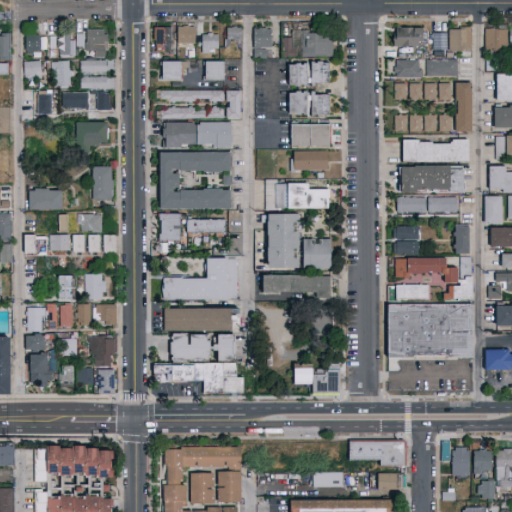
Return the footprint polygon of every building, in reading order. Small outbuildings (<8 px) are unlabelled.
[(169,25),(150,26),(151,51),(169,51),(169,25)] [(174,42),(192,42),(192,25),(174,25),(174,42)] [(238,38),(239,26),(223,25),(223,38),(238,38)] [(389,45),(414,46),(414,37),(417,37),(418,26),(389,26),(389,45)] [(482,26),(482,48),(504,49),(504,26),(482,26)] [(250,47),(268,46),(268,27),(249,27),(250,47)] [(445,50),(468,50),(468,27),(445,27),(445,50)] [(92,56),(103,56),(104,44),(105,44),(105,28),(84,28),(84,50),(93,50),(92,56)] [(0,58),(10,58),(9,31),(0,31),(0,58)] [(331,55),(330,31),(300,32),(301,56),(331,55)] [(444,48),(443,31),(429,32),(430,49),(444,48)] [(75,45),(82,46),(83,32),(76,32),(75,45)] [(199,52),(208,52),(208,47),(216,47),(216,32),(199,32),(199,52)] [(39,34),(23,34),(22,51),(38,52),(39,34)] [(48,37),(49,55),(74,54),(73,36),(48,37)] [(289,52),(288,36),(279,36),(280,52),(289,52)] [(251,56),(262,56),(262,48),(251,48),(251,56)] [(483,69),(495,69),(495,57),(484,56),(483,69)] [(424,58),(424,75),(455,75),(455,58),(424,58)] [(105,71),(104,59),(78,60),(78,71),(105,71)] [(218,79),(219,60),(200,59),(199,78),(218,79)] [(418,59),(393,59),(393,76),(421,76),(421,67),(417,67),(418,59)] [(22,60),(23,76),(39,76),(39,60),(22,60)] [(50,60),(51,86),(70,86),(69,60),(50,60)] [(176,60),(156,60),(156,78),(176,79),(176,60)] [(325,82),(325,61),(306,60),(306,81),(325,82)] [(302,62),(282,62),(282,84),(302,84),(302,62)] [(511,72),(491,72),(491,99),(511,99),(511,72)] [(482,73),(481,91),(490,91),(491,73),(482,73)] [(79,76),(79,88),(114,88),(114,76),(79,76)] [(392,99),(449,98),(448,81),(391,83),(392,99)] [(451,130),(467,130),(468,81),(452,81),(451,130)] [(22,119),(32,119),(33,90),(23,89),(22,119)] [(281,113),(301,113),(302,91),(282,90),(281,113)] [(87,91),(61,91),(61,107),(87,107),(87,91)] [(35,93),(35,113),(50,113),(49,93),(35,93)] [(109,109),(110,93),(95,93),(94,109),(109,109)] [(324,114),(324,93),(305,93),(306,114),(324,114)] [(511,103),(488,104),(489,126),(511,125),(511,103)] [(9,106),(0,105),(0,131),(9,132),(9,106)] [(391,130),(405,130),(405,114),(391,114),(391,130)] [(407,130),(419,130),(418,114),(406,114),(407,130)] [(434,130),(434,114),(421,114),(421,130),(434,130)] [(449,114),(436,114),(436,130),(448,130),(449,114)] [(75,120),(74,144),(104,144),(105,121),(75,120)] [(158,121),(158,144),(226,144),(226,121),(158,121)] [(284,144),(326,145),(327,123),(285,123),(284,144)] [(511,133),(501,134),(500,155),(511,155),(511,133)] [(397,140),(397,160),(463,161),(463,138),(446,138),(446,140),(397,140)] [(323,149),(289,150),(289,169),(324,168),(323,149)] [(153,208),(227,207),(227,188),(173,188),(173,170),(227,169),(227,150),(152,151),(153,208)] [(110,166),(90,165),(90,198),(109,199),(110,166)] [(393,165),(394,190),(458,189),(458,165),(393,165)] [(511,169),(500,169),(500,165),(483,165),(484,191),(511,190),(511,169)] [(272,207),(324,207),(324,188),(303,188),(303,182),(271,182),(272,207)] [(57,208),(57,188),(24,188),(24,209),(57,208)] [(453,196),(392,195),(392,210),(453,211),(453,196)] [(497,222),(497,195),(479,195),(479,222),(497,222)] [(0,239),(10,240),(11,212),(0,211),(0,239)] [(177,239),(177,212),(157,212),(157,239),(177,239)] [(293,212),(259,213),(259,267),(292,267),(292,257),(287,257),(287,247),(292,247),(291,224),(293,224),(293,212)] [(78,231),(100,232),(101,213),(78,213),(78,231)] [(66,231),(66,214),(56,214),(56,231),(66,231)] [(223,218),(184,217),(184,231),(222,232),(223,218)] [(415,238),(415,225),(389,225),(389,238),(415,238)] [(450,252),(464,252),(465,225),(450,225),(450,252)] [(484,245),(510,245),(510,226),(485,226),(484,245)] [(68,249),(68,233),(50,234),(50,249),(68,249)] [(72,251),(83,251),(82,233),(71,234),(72,251)] [(114,233),(102,234),(102,251),(115,251),(114,233)] [(31,234),(21,234),(21,252),(31,252),(31,234)] [(98,234),(87,234),(87,251),(98,251),(98,234)] [(325,237),(311,238),(296,238),(296,267),(326,267),(325,237)] [(389,240),(389,253),(414,253),(414,240),(389,240)] [(0,250),(0,260),(10,261),(11,243),(0,243),(0,250)] [(511,252),(496,253),(496,266),(511,266),(511,252)] [(391,256),(391,276),(407,277),(407,271),(430,272),(430,282),(452,282),(452,266),(441,266),(441,257),(391,256)] [(235,299),(236,257),(202,257),(202,277),(160,276),(160,298),(235,299)] [(511,290),(511,272),(491,271),(490,282),(502,283),(502,290),(511,290)] [(82,298),(102,298),(103,273),(83,272),(82,298)] [(70,298),(70,287),(66,287),(66,274),(54,274),(54,299),(70,298)] [(255,290),(312,291),(311,296),(330,296),(330,275),(255,274),(255,290)] [(467,277),(454,277),(454,285),(448,285),(448,298),(467,298),(467,277)] [(425,284),(392,283),(392,298),(424,298),(425,284)] [(487,297),(498,297),(498,283),(487,283),(487,297)] [(277,298),(307,299),(308,291),(277,291),(277,298)] [(54,320),(54,302),(46,302),(46,320),(54,320)] [(75,324),(88,324),(89,302),(76,302),(75,324)] [(490,324),(511,323),(511,302),(490,302),(490,324)] [(59,326),(70,326),(70,303),(58,304),(59,326)] [(115,303),(96,303),(96,312),(101,312),(100,323),(115,324),(115,303)] [(475,337),(475,362),(452,361),(391,361),(388,361),(388,338),(388,307),(391,307),(451,306),(474,305),(475,337)] [(39,331),(39,306),(25,306),(24,330),(39,331)] [(226,306),(159,307),(159,330),(225,329),(225,317),(227,317),(226,306)] [(183,332),(168,332),(169,359),(203,359),(202,333),(183,333),(183,332)] [(226,333),(211,333),(212,360),(227,360),(226,333)] [(40,349),(40,335),(21,334),(21,348),(40,349)] [(112,334),(88,335),(88,365),(112,365),(112,334)] [(75,337),(58,337),(59,355),(75,355),(75,337)] [(511,350),(511,369),(485,369),(485,350),(511,350)] [(48,385),(48,370),(42,370),(42,353),(27,353),(26,385),(48,385)] [(61,385),(72,386),(72,364),(61,364),(61,385)] [(90,383),(91,367),(77,366),(76,382),(90,383)] [(308,368),(288,367),(287,382),(308,383),(308,390),(335,391),(335,369),(321,368),(321,373),(308,373),(308,368)] [(97,368),(96,392),(112,392),(113,369),(97,368)] [(336,398),(318,398),(317,379),(329,379),(328,375),(332,375),(332,370),(336,370),(344,370),(344,397),(336,398)] [(242,371),(242,385),(245,384),(251,387),(249,394),(233,399),(215,399),(204,399),(204,390),(158,390),(158,373),(200,372),(215,372),(242,371)] [(467,475),(467,447),(447,447),(447,440),(438,440),(439,460),(447,460),(448,475),(467,475)] [(109,472),(107,444),(41,449),(43,476),(109,472)] [(10,445),(0,445),(0,464),(11,465),(10,445)] [(182,445),(181,465),(235,466),(236,446),(182,445)] [(410,460),(410,473),(398,473),(385,473),(385,466),(355,465),(355,461),(355,446),(397,446),(410,446),(410,460)] [(177,448),(161,448),(162,483),(178,483),(177,448)] [(492,449),(493,486),(511,485),(511,474),(511,448),(492,449)] [(489,471),(489,450),(470,450),(471,471),(489,471)] [(214,486),(214,502),(237,501),(237,470),(215,471),(215,486),(214,486)] [(341,471),(310,471),(310,486),(341,486),(341,471)] [(188,472),(188,502),(211,503),(211,487),(210,487),(211,472),(188,472)] [(397,472),(373,472),(372,489),(396,490),(397,472)] [(346,479),(346,496),(337,496),(314,497),(314,495),(283,496),(282,481),(314,482),(315,479),(337,479),(346,479)] [(398,497),(381,498),(383,480),(398,480),(407,481),(407,497),(398,497)] [(474,482),(474,497),(493,497),(493,482),(474,482)] [(158,511),(232,511),(232,507),(180,508),(180,484),(158,484),(158,511)] [(0,511),(11,511),(11,487),(0,487),(0,511)] [(439,489),(439,500),(453,500),(453,489),(439,489)] [(109,511),(111,499),(44,493),(44,492),(34,491),(32,511),(109,511)] [(388,511),(388,498),(282,500),(282,511),(388,511)]
